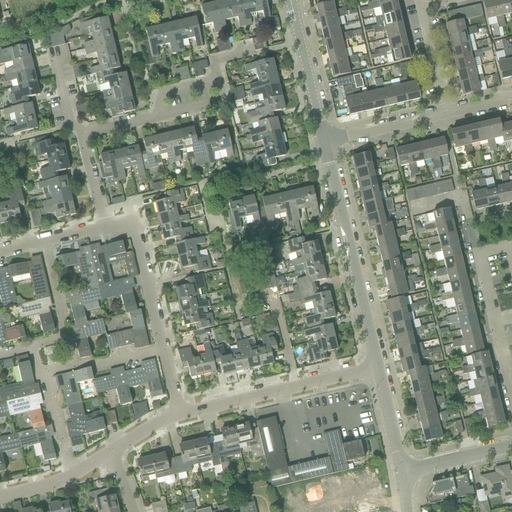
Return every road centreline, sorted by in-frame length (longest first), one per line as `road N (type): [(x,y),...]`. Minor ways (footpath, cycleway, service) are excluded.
road 1 (tertiary): [(377,371),(323,144)]
road 2 (residential): [(177,414),(377,371)]
road 3 (residential): [(101,227),(122,223),(133,231),(161,349)]
road 4 (tertiary): [(323,144),(289,0)]
road 5 (residential): [(323,144),(445,116)]
